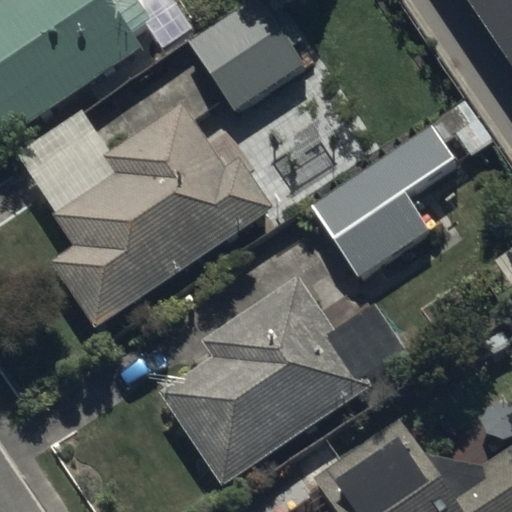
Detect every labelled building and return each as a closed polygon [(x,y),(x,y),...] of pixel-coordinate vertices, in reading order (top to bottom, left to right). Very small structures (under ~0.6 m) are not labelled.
[(0,0),(0,157),(147,60),(138,45),(153,36),(167,56),(199,35),(175,0),(113,0),(110,2),(108,0),(0,0)] [(275,0),(268,0),(193,48),(237,119),(310,73),(298,54),(307,49),(275,0)] [(511,0),(462,0),(511,75),(511,0)] [(52,268),(100,338),(278,216),(243,165),(230,174),(187,112),(117,160),(87,116),(23,160),(64,220),(58,224),(76,251),(52,268)] [(435,131),(314,213),(364,286),(436,237),(413,204),(462,171),(435,131)] [(164,399),(227,495),(379,396),(372,386),(412,361),(381,312),(337,341),(301,285),(205,347),(217,364),(164,399)] [(335,511),(511,511),(511,461),(489,476),(431,465),(407,427),(318,483),(335,511)]
